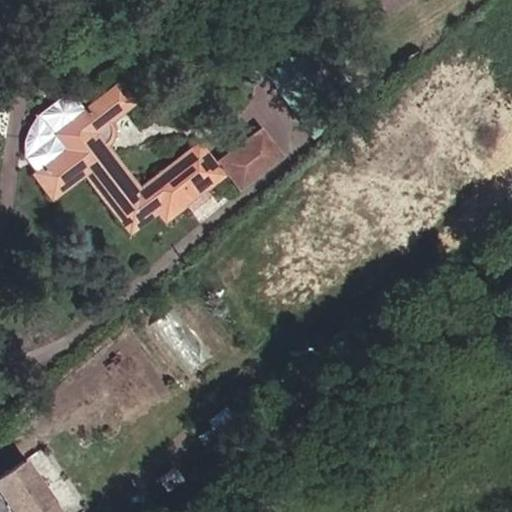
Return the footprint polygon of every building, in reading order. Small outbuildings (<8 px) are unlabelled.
[(400,0),(379,0),(386,10),(400,0)] [(305,45),(288,57),(313,89),(290,107),(311,135),(345,104),(305,45)] [(313,89),(288,57),(265,75),(290,107),(313,89)] [(127,112),(111,91),(79,118),(66,103),(59,102),(33,123),(25,137),(21,151),(23,164),(36,181),(34,183),(48,201),(81,174),(135,238),(158,219),(166,228),(221,183),(197,152),(140,198),(100,151),(110,142),(107,128),(127,112)] [(260,138),(220,170),(240,194),(279,162),(260,138)] [(57,511),(22,462),(0,477),(0,497),(10,511),(57,511)]
